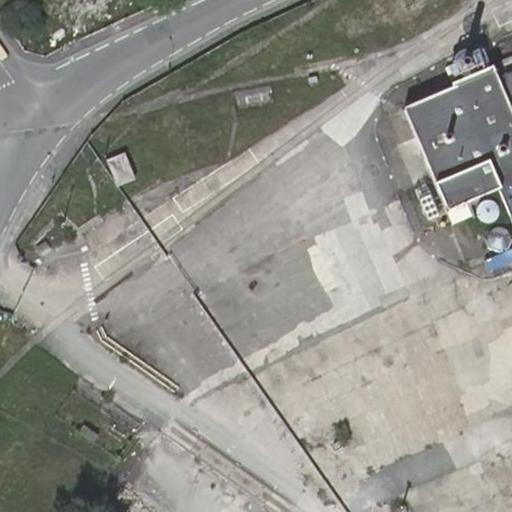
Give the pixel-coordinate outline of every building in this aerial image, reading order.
[(511,70),(503,75),(511,97),(511,70)] [(511,114),(494,71),(403,108),(442,211),(495,189),(511,231),(511,114)] [(124,154),(107,161),(117,189),(135,181),(124,154)] [(476,215),(478,218),(481,220),(484,221),(488,221),(491,220),(494,217),(495,214),(496,210),(495,207),(493,204),(491,201),(488,200),(484,200),(481,201),(478,203),(476,205),(475,208),(475,212),(476,215)] [(131,201),(81,234),(92,251),(142,218),(131,201)] [(486,243),(488,246),(491,248),(495,249),(498,249),(502,247),(505,245),(506,242),(507,238),(506,234),(504,231),(501,229),(498,228),(495,228),(492,228),(489,230),(487,233),(485,236),(485,239),(486,243)] [(190,380),(203,362),(180,345),(167,363),(190,380)] [(264,427),(253,444),(315,485),(332,459),(283,427),(277,436),(264,427)]
